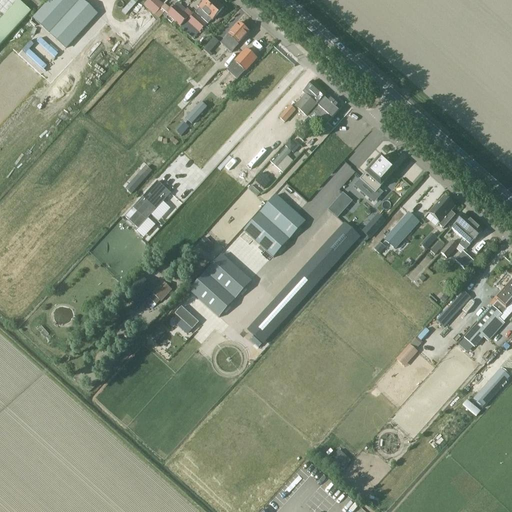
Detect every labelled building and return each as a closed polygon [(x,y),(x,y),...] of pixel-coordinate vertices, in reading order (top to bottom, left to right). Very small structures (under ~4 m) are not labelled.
[(0,0),(0,21),(19,1),(19,0),(0,0)] [(50,0),(33,19),(38,23),(66,49),(97,15),(81,0),(50,0)] [(157,0),(147,0),(143,5),(159,19),(166,11),(162,7),(164,5),(157,0)] [(210,19),(222,6),(215,0),(204,0),(195,11),(206,21),(209,18),(210,19)] [(31,12),(19,1),(0,21),(0,45),(19,25),(21,23),(31,12)] [(180,27),(189,18),(190,19),(193,15),(187,9),(183,13),(175,6),(167,15),(180,27)] [(38,23),(33,19),(29,23),(34,28),(38,23)] [(239,44),(250,32),(239,21),(228,34),(219,44),(230,54),(239,44)] [(258,58),(247,48),(237,59),(237,60),(229,68),(240,78),(248,69),(258,58)] [(326,93),(312,80),(312,81),(302,92),(305,94),(296,106),(306,115),(316,104),(326,93)] [(197,107),(205,114),(219,99),(211,92),(197,107)] [(322,130),(343,107),(329,95),(298,131),(305,137),(316,124),(322,130)] [(285,122),(297,110),(291,104),(279,116),(285,122)] [(295,123),(303,125),(305,116),(298,114),(295,123)] [(294,160),(292,157),(302,145),(294,137),(273,162),(284,172),(294,160)] [(390,165),(387,162),(386,161),(381,156),(359,180),(375,194),(396,170),(391,165),(390,165)] [(146,164),(126,187),(132,193),(153,170),(146,164)] [(304,164),(289,179),(293,183),(307,168),(304,164)] [(314,185),(322,174),(310,166),(303,177),(314,185)] [(138,230),(171,194),(157,182),(125,217),(138,230)] [(348,206),(352,202),(343,194),(339,198),(348,206)] [(305,223),(276,196),(243,232),(273,258),(305,223)] [(444,198),(429,214),(439,223),(438,225),(443,229),(455,216),(451,212),(455,207),(444,198)] [(395,250),(419,223),(408,214),(385,240),(384,241),(395,250)] [(482,232),(463,215),(455,224),(456,224),(474,240),(475,241),(482,232)] [(378,216),(363,233),(369,238),(384,222),(378,216)] [(344,224),(248,331),(263,345),(360,238),(344,224)] [(451,229),(463,240),(459,245),(463,249),(468,244),(470,246),(474,240),(456,224),(451,229)] [(216,247),(206,237),(202,243),(211,252),(216,247)] [(432,252),(437,255),(444,242),(440,239),(432,252)] [(440,252),(445,255),(451,245),(446,242),(440,252)] [(466,269),(474,260),(464,250),(455,259),(466,269)] [(221,253),(188,289),(219,317),(252,281),(221,253)] [(212,262),(203,254),(183,275),(193,284),(212,262)] [(511,302),(511,280),(510,283),(503,291),(505,293),(497,302),(498,302),(465,339),(474,346),(507,310),(506,309),(511,302)] [(174,289),(167,282),(152,298),(159,304),(163,300),(164,301),(174,289)] [(456,315),(471,298),(463,292),(449,308),(456,315)] [(192,331),(199,323),(181,308),(175,315),(181,321),(192,331)] [(156,342),(166,331),(161,327),(152,338),(156,342)] [(418,336),(397,358),(405,366),(419,352),(415,348),(422,341),(418,336)] [(500,370),(473,400),(482,408),(509,378),(500,370)] [(477,415),(481,411),(467,399),(463,404),(477,415)] [(332,458),(344,468),(352,459),(340,449),(332,458)]
